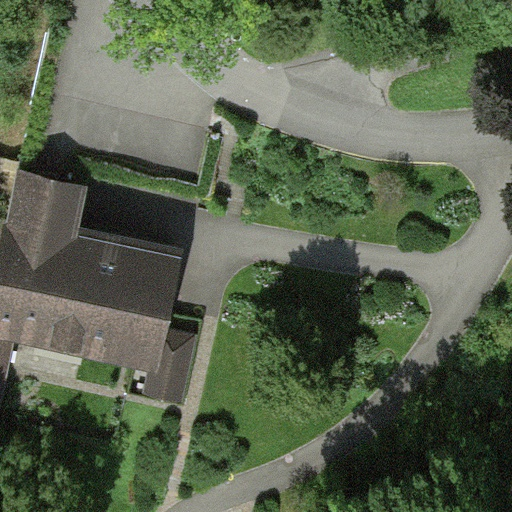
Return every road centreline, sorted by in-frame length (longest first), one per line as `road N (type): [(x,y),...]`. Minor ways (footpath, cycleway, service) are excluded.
road 1 (residential): [(511,192),(479,276),(417,374),(354,435),(197,511)]
road 2 (unclassified): [(511,129),(425,132),(340,116),(231,77),(141,0)]
road 3 (track): [(511,20),(379,70),(348,96),(340,116)]
